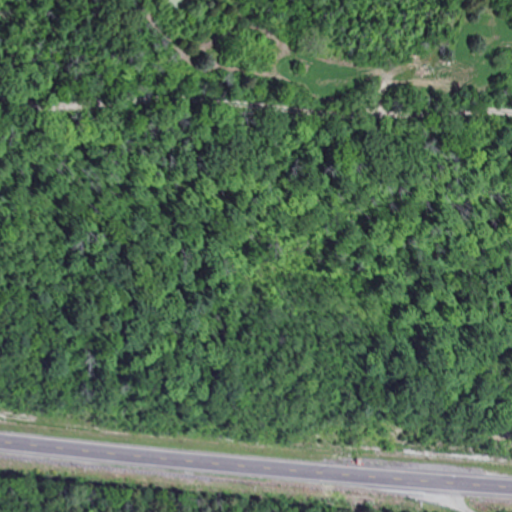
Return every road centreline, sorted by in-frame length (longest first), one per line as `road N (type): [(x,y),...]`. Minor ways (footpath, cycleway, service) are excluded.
road 1 (primary): [(511,484),(0,440)]
road 2 (residential): [(511,94),(0,58)]
